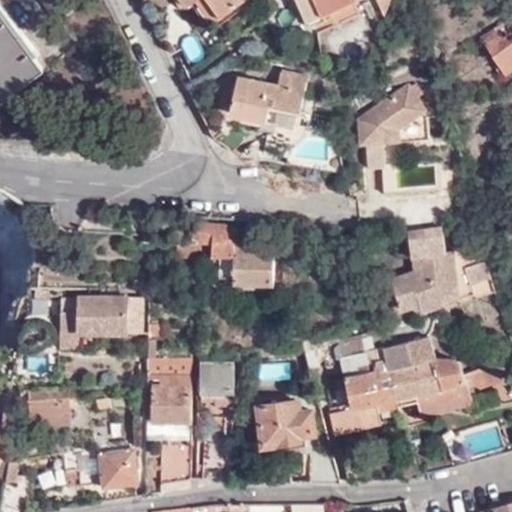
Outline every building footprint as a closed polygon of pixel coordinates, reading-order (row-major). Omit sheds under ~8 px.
[(44,0),(60,20),(84,3),(81,0),(44,0)] [(199,0),(213,21),(242,0),(199,0)] [(298,0),(307,22),(323,15),(316,0),(298,0)] [(316,0),(323,15),(354,1),(352,0),(316,0)] [(377,0),(384,13),(390,0),(377,0)] [(31,54),(36,50),(0,1),(0,91),(3,95),(40,67),(31,54)] [(163,30),(173,51),(200,38),(191,16),(163,30)] [(511,16),(481,38),(504,70),(511,65),(511,16)] [(271,106),(300,111),(308,77),(282,71),(278,87),(239,79),(231,114),(267,121),(268,118),(271,106)] [(417,79),(411,83),(418,94),(424,91),(417,79)] [(418,94),(411,83),(408,80),(360,112),(362,139),(430,135),(426,107),(418,94)] [(297,123),(300,111),(271,106),(268,118),(297,123)] [(308,231),(309,221),(278,219),(277,230),(308,231)] [(262,247),(238,246),(238,225),(199,222),(199,239),(185,238),(184,253),(209,256),(213,253),(223,253),(222,275),(235,275),(236,281),(276,283),(277,244),(262,244),(262,247)] [(425,251),(444,248),(440,222),(422,225),(425,251)] [(420,252),(425,251),(422,225),(406,226),(409,254),(411,253),(420,252)] [(485,262),(482,258),(454,266),(451,248),(444,248),(425,251),(420,252),(421,274),(392,283),(399,306),(418,301),(421,308),(472,291),(470,282),(489,276),(485,262)] [(390,275),(392,283),(421,274),(420,252),(411,253),(413,268),(390,275)] [(140,298),(77,296),(75,311),(59,310),(58,346),(79,346),(79,331),(141,332),(140,298)] [(164,322),(154,322),(155,332),(164,332),(164,322)] [(428,332),(391,341),(390,345),(429,336),(428,332)] [(390,367),(384,346),(376,348),(373,336),(346,342),(349,354),(343,356),(355,407),(330,412),(335,433),(403,417),(390,367)] [(429,336),(390,345),(384,346),(390,367),(434,358),(433,352),(429,336)] [(460,356),(433,352),(434,358),(390,367),(403,417),(472,402),(468,384),(507,370),(502,357),(464,371),(460,356)] [(188,357),(148,356),(147,375),(163,375),(162,382),(152,382),(151,419),(190,420),(191,375),(188,375),(188,357)] [(203,385),(198,385),(198,421),(233,422),(233,356),(203,356),(203,385)] [(287,375),(286,362),(262,364),(264,377),(287,375)] [(13,382),(0,375),(0,397),(9,402),(16,405),(20,392),(13,382)] [(27,390),(28,391),(29,417),(69,416),(67,387),(27,390)] [(298,411),(296,400),(260,404),(264,443),(301,438),(300,433),(317,431),(314,409),(298,411)] [(0,428),(0,458),(4,450),(16,405),(9,402),(0,429),(0,428)] [(161,441),(160,481),(191,477),(191,441),(161,441)] [(202,441),(201,473),(232,473),(233,442),(202,441)] [(104,485),(137,482),(134,452),(134,449),(98,453),(98,450),(65,452),(65,453),(68,469),(81,468),(83,483),(103,481),(104,485)] [(341,482),(335,455),(310,455),(312,483),(341,482)] [(17,459),(10,458),(6,480),(19,480),(17,459)] [(6,480),(0,508),(0,511),(28,511),(33,479),(19,480),(6,480)] [(511,511),(511,501),(476,511),(511,511)] [(326,511),(325,503),(294,503),(294,511),(326,511)]
